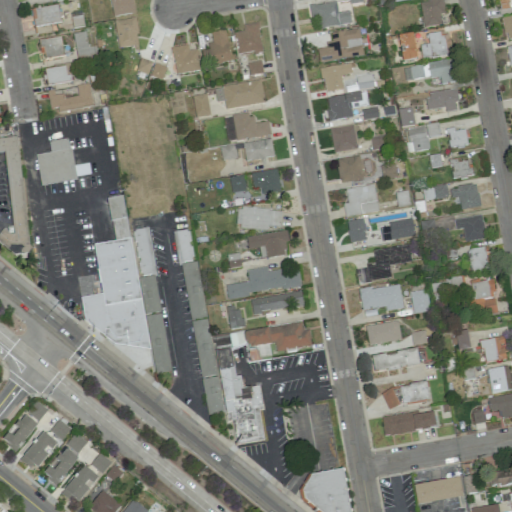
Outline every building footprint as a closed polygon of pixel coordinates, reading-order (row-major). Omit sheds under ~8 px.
[(109,0),(113,17),(134,13),(131,0),(109,0)] [(445,14),(442,0),(427,0),(428,1),(419,3),(424,28),(441,25),(439,15),(445,14)] [(318,29),(350,23),(348,11),(337,13),(335,2),(309,7),(312,22),(317,21),(318,29)] [(60,21),(57,5),(33,10),(37,27),(60,21)] [(504,37),(511,36),(511,15),(502,16),(504,37)] [(113,22),(118,49),(139,45),(134,18),(113,22)] [(262,51),(257,23),(243,25),(244,32),(234,34),(238,56),(262,51)] [(319,62),(362,57),(359,30),(330,33),(331,45),(317,46),(319,62)] [(230,62),(225,31),(209,33),(211,49),(202,51),(205,66),(230,62)] [(421,59),(450,54),(446,31),(427,34),(429,44),(419,46),(421,59)] [(87,47),(85,32),(73,33),(76,58),(96,55),(95,46),(87,47)] [(417,59),(412,33),(397,36),(403,62),(417,59)] [(40,40),(43,60),(63,56),(60,37),(40,40)] [(199,71),(197,50),(188,51),(188,46),(172,47),(174,74),(199,71)] [(136,72),(147,74),(151,62),(139,59),(136,72)] [(403,68),(405,82),(439,76),(441,84),(456,81),(452,59),(403,68)] [(263,73),(261,61),(246,63),(249,76),(263,73)] [(150,76),(161,80),(165,68),(154,64),(150,76)] [(342,89),(341,75),(353,74),(351,64),(321,67),(324,92),(342,89)] [(47,85),(69,81),(66,65),(44,69),(47,85)] [(357,90),(373,87),(371,74),(355,76),(357,90)] [(224,109),(264,104),(261,81),(221,86),(224,109)] [(92,107),(89,84),(76,85),(77,95),(54,98),(53,90),(47,91),(49,112),(92,107)] [(445,107),(446,112),(458,109),(454,89),(424,95),(427,110),(445,107)] [(329,122),(352,118),(350,108),(367,105),(365,92),(325,99),(329,122)] [(196,118),(210,115),(205,94),(191,97),(196,118)] [(414,126),(412,108),(397,110),(400,127),(414,126)] [(223,119),(228,143),(270,135),(268,121),(254,124),(252,113),(223,119)] [(425,124),(426,137),(438,136),(437,123),(425,124)] [(356,150),(353,126),(330,129),(333,152),(356,150)] [(408,153),(428,150),(425,127),(405,130),(408,153)] [(445,129),(449,148),(467,145),(464,129),(454,132),(453,128),(445,129)] [(28,254),(17,138),(0,139),(0,153),(5,153),(12,227),(6,227),(10,231),(3,232),(2,221),(0,220),(0,245),(12,256),(28,254)] [(35,155),(40,185),(90,178),(88,162),(72,165),(68,138),(48,141),(50,153),(35,155)] [(242,144),(245,161),(273,157),(270,140),(242,144)] [(219,147),(221,161),(235,159),(233,145),(219,147)] [(339,183),(362,180),(359,157),(337,159),(339,183)] [(469,159),(450,162),(452,178),(471,176),(469,159)] [(381,179),(395,178),(395,164),(381,165),(381,179)] [(252,189),(261,188),(262,194),(279,192),(277,170),(251,173),(252,189)] [(245,190),(243,175),(228,178),(231,193),(245,190)] [(458,197),(460,210),(479,207),(476,184),(449,188),(451,198),(458,197)] [(343,204),(344,217),(377,213),(374,185),(345,189),(347,203),(343,204)] [(421,189),(423,201),(447,197),(445,185),(421,189)] [(397,207),(408,205),(406,191),(395,193),(397,207)] [(93,245),(101,294),(87,296),(81,304),(84,324),(143,368),(150,367),(125,196),(107,199),(113,242),(93,245)] [(235,228),(267,229),(267,226),(280,227),(280,210),(236,208),(235,228)] [(463,229),(464,242),(484,240),(482,216),(453,219),(455,230),(463,229)] [(349,243),(365,240),(362,219),(346,222),(349,243)] [(419,222),(423,237),(436,234),(432,219),(419,222)] [(381,241),(413,238),(412,221),(380,223),(381,241)] [(148,227),(132,230),(139,277),(155,275),(148,227)] [(188,230),(175,231),(179,263),(192,261),(188,230)] [(285,255),(283,243),(288,242),(286,231),(246,237),(247,249),(261,247),(262,258),(285,255)] [(372,250),(374,265),(355,268),(357,283),(390,279),(388,265),(410,262),(408,245),(372,250)] [(467,250),(470,272),(487,270),(484,247),(467,250)] [(197,261),(181,264),(206,415),(221,412),(197,261)] [(300,286),(297,268),(267,272),(266,267),(246,270),(247,282),(225,285),(227,297),(300,286)] [(155,276),(139,278),(153,374),(169,372),(155,276)] [(493,280),(468,281),(469,314),(494,313),(493,280)] [(358,291),(362,310),(384,306),(385,311),(402,308),(398,284),(358,291)] [(429,311),(425,290),(409,293),(413,314),(429,311)] [(250,300),(252,314),(303,305),(300,291),(250,300)] [(225,308),(230,329),(242,327),(237,305),(225,308)] [(367,344),(400,341),(397,322),(365,325),(367,344)] [(243,331),(246,348),(257,346),(259,358),(270,356),(268,344),(274,343),(275,351),(311,345),(308,329),(302,330),(301,323),(243,331)] [(455,351),(470,348),(466,330),(452,333),(455,351)] [(244,343),(242,331),(229,333),(230,344),(244,343)] [(480,340),(483,363),(505,360),(502,337),(480,340)] [(215,351),(226,422),(232,421),(235,445),(263,441),(258,411),(263,410),(259,386),(242,389),(240,377),(234,378),(230,349),(215,351)] [(371,357),(374,373),(419,365),(416,349),(371,357)] [(490,392),(510,391),(508,367),(487,369),(490,392)] [(428,401),(426,383),(382,389),(385,407),(428,401)] [(501,418),(511,417),(511,394),(488,397),(489,411),(500,410),(501,418)] [(8,433),(1,440),(13,451),(48,412),(37,402),(8,433)] [(380,417),(383,436),(436,428),(433,412),(417,414),(417,411),(380,417)] [(473,424),(483,423),(482,412),(472,413),(473,424)] [(60,441),(70,429),(58,420),(49,431),(60,441)] [(21,462),(38,471),(55,441),(38,432),(21,462)] [(77,453),(86,442),(75,433),(66,444),(77,453)] [(43,477),(57,486),(76,458),(63,449),(43,477)] [(101,474),(110,462),(98,453),(90,465),(101,474)] [(79,504),(96,476),(80,466),(63,494),(79,504)] [(490,487),(511,483),(511,468),(487,473),(490,487)] [(303,476),(307,506),(317,504),(318,511),(349,511),(343,469),(303,476)] [(462,497),(458,477),(413,485),(416,505),(462,497)] [(92,511),(114,511),(120,506),(102,491),(87,508),(92,511)] [(121,511),(146,511),(129,500),(121,511)]
